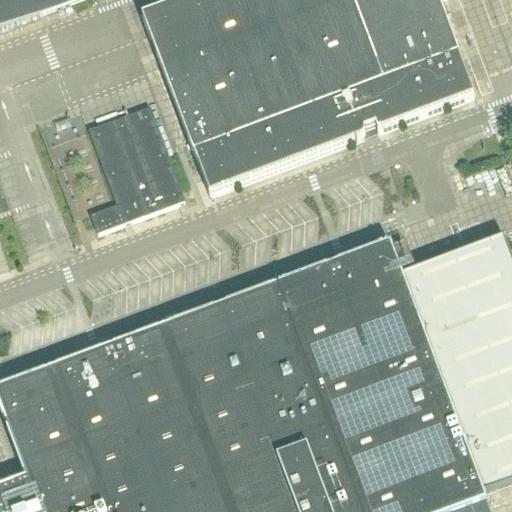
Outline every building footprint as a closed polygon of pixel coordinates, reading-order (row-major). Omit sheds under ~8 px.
[(0,0),(0,35),(88,2),(87,0),(0,0)] [(211,203),(362,147),(364,145),(365,144),(365,142),(365,141),(365,139),(376,135),(378,140),(475,104),(435,0),(206,0),(144,23),(211,203)] [(150,114),(90,137),(118,212),(92,222),(99,240),(185,208),(150,114)] [(403,281),(485,499),(511,488),(511,262),(504,242),(403,281)] [(472,511),(488,506),(485,499),(403,281),(391,248),(26,385),(0,394),(0,414),(26,484),(0,494),(0,511),(472,511)]
